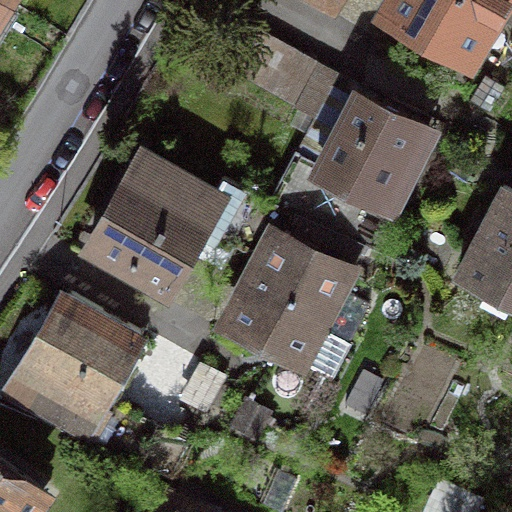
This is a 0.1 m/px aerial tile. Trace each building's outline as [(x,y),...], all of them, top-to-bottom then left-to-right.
[(511,8),(511,0),(398,0),(386,22),(457,63),(448,79),(465,90),(511,8)] [(209,50),(299,102),(297,106),(317,115),(337,74),(318,64),(319,60),(232,10),(209,50)] [(361,98),(326,165),(296,150),(271,198),(371,246),(395,201),(379,192),(414,125),(361,98)] [(147,150),(96,242),(156,276),(149,288),(159,294),(186,247),(220,266),(233,242),(260,193),(224,176),(216,189),(147,150)] [(511,189),(504,185),(460,271),(511,297),(511,189)] [(267,259),(227,335),(277,361),(283,350),(332,375),(349,342),(325,330),(355,275),(356,275),(371,246),(271,198),(260,193),(233,242),(267,259)] [(27,360),(12,386),(80,426),(75,434),(170,475),(202,419),(191,413),(178,433),(101,392),(131,342),(133,344),(141,331),(71,289),(65,299),(63,298),(26,360),(27,360)] [(224,375),(205,364),(185,399),(204,409),(224,375)] [(0,511),(21,511),(41,485),(0,455),(0,511)] [(202,511),(174,500),(168,511),(202,511)]
